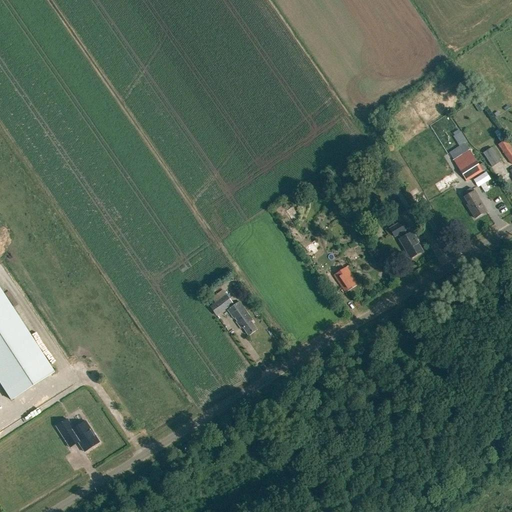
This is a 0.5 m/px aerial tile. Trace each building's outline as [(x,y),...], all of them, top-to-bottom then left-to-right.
[(479,112),(485,109),(479,100),(474,103),(479,112)] [(511,164),(511,163),(511,149),(510,146),(505,139),(497,145),(511,164)] [(492,167),(501,161),(491,147),(483,152),(492,167)] [(466,181),(482,171),(469,150),(453,160),(458,168),(466,181)] [(485,173),(473,180),(477,187),(489,180),(485,173)] [(474,218),(485,212),(476,196),(477,195),(474,191),(464,197),(468,204),(466,205),(474,218)] [(401,222),(390,228),(395,236),(398,235),(401,239),(399,240),(410,259),(422,251),(415,240),(416,240),(412,232),(406,235),(404,231),(406,230),(401,222)] [(368,253),(372,259),(377,256),(373,249),(368,253)] [(345,293),(356,285),(354,283),(356,282),(346,267),(333,275),(345,293)] [(0,384),(10,401),(55,374),(0,282),(0,384)] [(209,307),(216,316),(222,312),(233,304),(226,295),(209,307)] [(252,320),(239,302),(227,310),(234,319),(235,318),(237,322),(236,322),(241,329),(242,327),(248,335),(256,329),(250,321),(252,320)] [(56,427),(65,441),(70,448),(78,443),(84,452),(99,443),(85,421),(73,429),(67,420),(56,427)]
